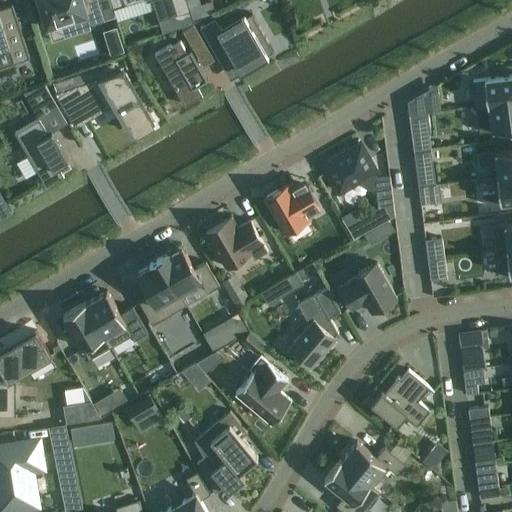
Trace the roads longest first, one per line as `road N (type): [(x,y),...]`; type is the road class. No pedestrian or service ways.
road 1 (residential): [(0,316),(511,20)]
road 2 (residential): [(511,310),(424,319),(375,342),(350,364),(262,511)]
